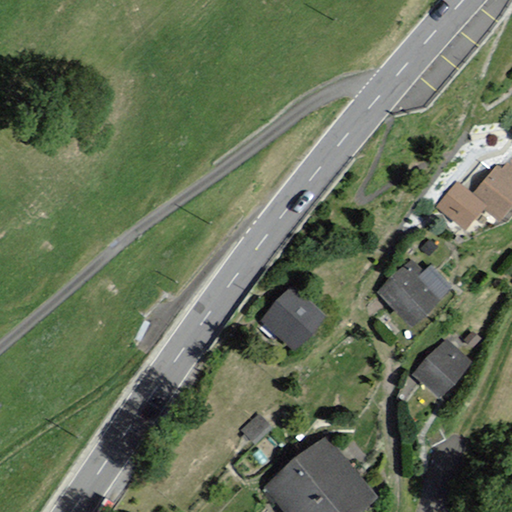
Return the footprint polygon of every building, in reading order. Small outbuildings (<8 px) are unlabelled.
[(504,172),(498,167),(477,193),(501,212),(511,198),(511,168),(509,166),(504,172)] [(483,203),(458,185),(442,207),(466,225),(483,203)] [(413,263),(384,291),(413,321),(449,286),(431,268),(424,275),(413,263)] [(296,345),(322,315),(292,288),(266,319),(296,345)] [(470,361),(448,340),(417,372),(439,393),(470,361)] [(353,511),(373,497),(326,440),(270,486),(291,511),(353,511)]
